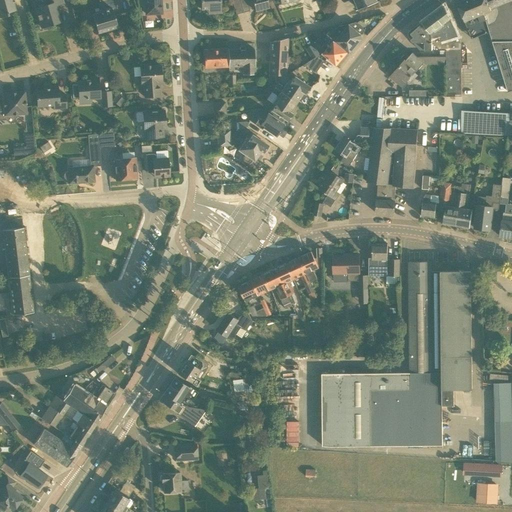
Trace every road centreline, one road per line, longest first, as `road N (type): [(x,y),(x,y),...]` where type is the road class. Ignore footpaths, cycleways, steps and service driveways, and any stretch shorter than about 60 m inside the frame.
road 1 (residential): [(134,326),(88,284),(40,294),(31,211),(61,201),(191,192)]
road 2 (secondary): [(252,224),(364,59),(414,11)]
road 3 (secondary): [(119,423),(241,241)]
road 4 (tertiary): [(511,255),(404,231),(310,237)]
road 5 (residential): [(0,79),(183,37)]
road 6 (residential): [(183,37),(263,39),(344,20)]
road 7 (residential): [(191,192),(183,37)]
road 8 (unclassified): [(0,382),(75,367),(134,326)]
road 9 (unclassified): [(134,326),(188,208)]
